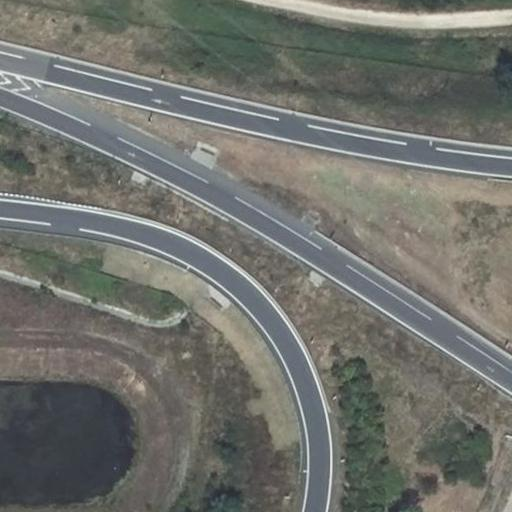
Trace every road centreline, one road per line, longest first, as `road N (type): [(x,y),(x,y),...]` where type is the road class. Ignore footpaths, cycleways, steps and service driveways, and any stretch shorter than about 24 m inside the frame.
road 1 (motorway): [(511,370),(231,201),(0,99)]
road 2 (motorway): [(511,164),(410,156),(0,60)]
road 3 (motorway): [(0,212),(178,243),(261,306),(309,382),(317,511)]
road 4 (track): [(511,15),(416,20),(279,0)]
